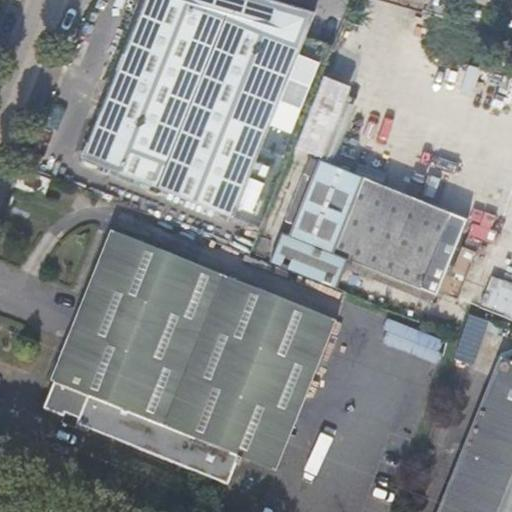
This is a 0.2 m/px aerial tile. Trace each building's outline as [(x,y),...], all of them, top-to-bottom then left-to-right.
[(145,0),(84,156),(234,214),(317,13),(273,0),(145,0)] [(354,83),(330,73),(302,144),(327,154),(354,83)] [(285,229),(272,262),(339,289),(351,264),(375,274),(377,268),(439,294),(442,289),(463,299),(481,255),(459,246),(471,217),(324,159),(318,173),(310,170),(290,218),(298,221),(293,232),(285,229)] [(24,166),(18,182),(45,192),(51,176),(24,166)] [(473,208),(471,221),(506,228),(509,215),(473,208)] [(312,398),(342,323),(139,241),(119,233),(57,383),(59,384),(50,411),(235,484),(245,459),(282,474),(312,398)] [(437,300),(439,294),(377,268),(375,274),(437,300)] [(478,308),(511,318),(511,285),(487,278),(478,308)] [(474,316),(459,360),(476,367),(492,323),(474,316)] [(349,326),(342,323),(312,398),(319,401),(349,326)] [(451,334),(462,339),(466,329),(455,325),(451,334)] [(511,511),(511,361),(502,359),(439,511),(511,511)]
